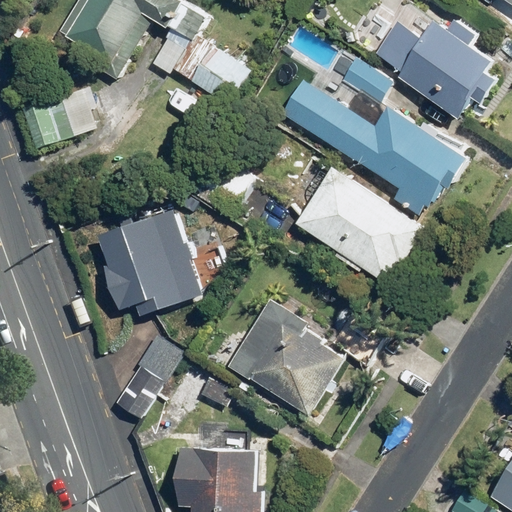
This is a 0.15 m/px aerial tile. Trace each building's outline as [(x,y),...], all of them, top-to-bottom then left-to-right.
[(84,0),(67,31),(105,52),(97,65),(123,79),(158,18),(196,43),(213,17),(186,0),(84,0)] [(408,72),(404,77),(466,117),(479,97),(488,103),(504,78),(495,72),(503,60),(477,43),(484,33),(462,19),(455,29),(442,20),(430,37),(418,29),(416,31),(402,22),(381,54),(408,72)] [(259,68),(203,35),(200,40),(181,72),(236,105),(259,68)] [(398,82),(361,56),(345,79),(383,105),(398,82)] [(335,95),(313,129),(406,187),(399,199),(425,215),(432,204),(435,206),(450,183),(457,188),(476,157),(394,105),(382,124),(335,95)] [(51,114),(49,109),(30,115),(40,149),(100,132),(92,103),(51,114)] [(259,177),(220,153),(197,192),(236,215),(259,177)] [(434,226),(338,166),(301,225),(343,251),(340,255),(365,271),(368,267),(392,282),(405,262),(409,265),(434,226)] [(180,210),(105,234),(114,263),(110,265),(125,311),(143,305),(146,316),(209,295),(197,259),(199,258),(194,242),(191,243),(180,210)] [(277,297),(234,365),(314,416),(352,357),(329,342),(330,340),(312,329),(316,322),(277,297)] [(161,336),(142,366),(147,369),(123,404),(147,420),(189,355),(161,336)] [(166,401),(191,417),(206,394),(229,409),(238,395),(191,364),(166,401)] [(266,511),(268,491),(261,491),(262,450),(187,447),(184,477),(185,506),(198,506),(197,511),(266,511)] [(511,473),(497,496),(511,505),(511,473)] [(501,511),(470,490),(455,511),(457,511),(501,511)]
